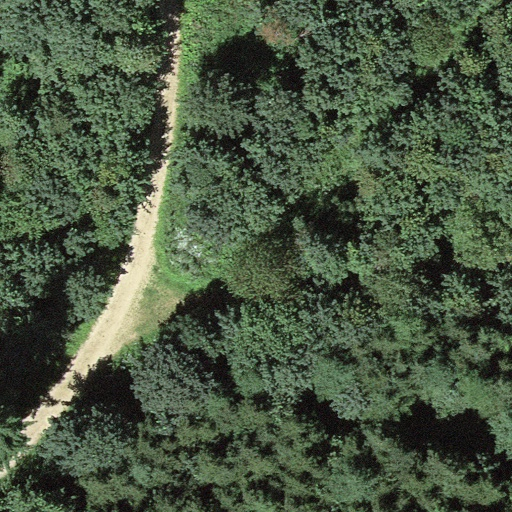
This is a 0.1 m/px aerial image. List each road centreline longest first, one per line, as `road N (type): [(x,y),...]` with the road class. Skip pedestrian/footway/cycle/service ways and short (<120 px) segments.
road 1 (track): [(511,248),(169,312),(123,303)]
road 2 (track): [(162,0),(170,66),(123,303)]
road 3 (track): [(0,456),(89,366),(123,303)]
